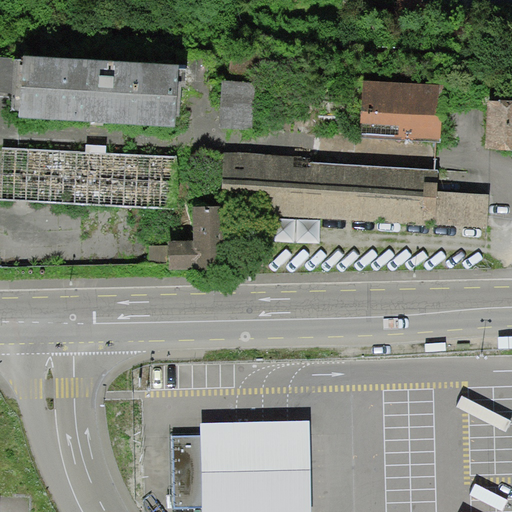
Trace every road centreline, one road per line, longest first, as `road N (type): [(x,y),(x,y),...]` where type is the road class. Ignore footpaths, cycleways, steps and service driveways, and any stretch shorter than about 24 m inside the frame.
road 1 (primary): [(53,319),(511,307)]
road 2 (unclassified): [(53,319),(73,472),(91,511)]
